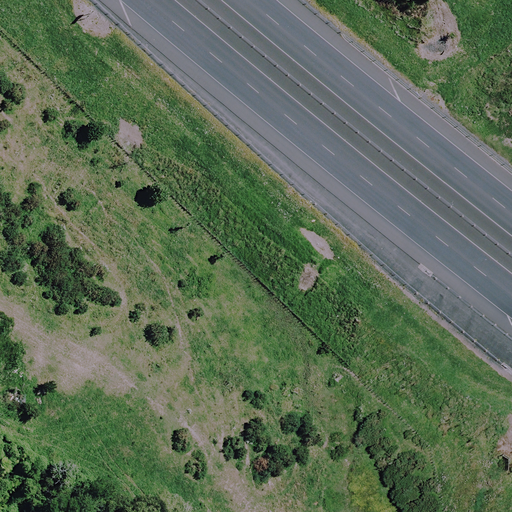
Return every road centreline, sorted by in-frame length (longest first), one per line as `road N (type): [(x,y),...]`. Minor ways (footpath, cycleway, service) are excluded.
road 1 (motorway): [(511,304),(132,0)]
road 2 (motorway): [(238,0),(511,217)]
